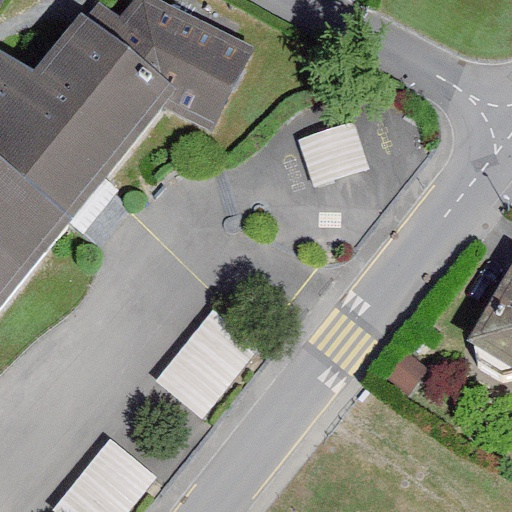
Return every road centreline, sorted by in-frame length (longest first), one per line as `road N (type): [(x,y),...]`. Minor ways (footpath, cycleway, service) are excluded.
road 1 (residential): [(488,153),(209,511)]
road 2 (residential): [(511,91),(333,0)]
